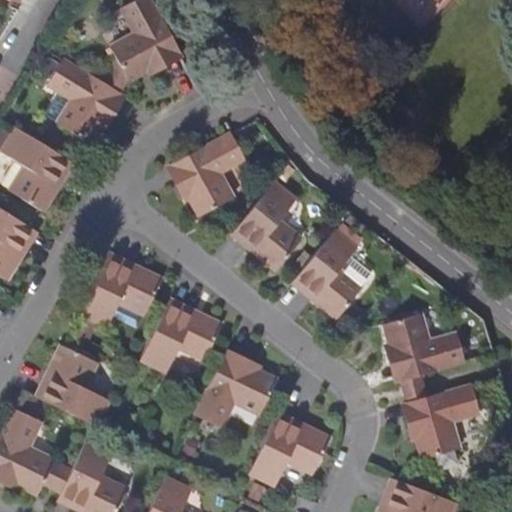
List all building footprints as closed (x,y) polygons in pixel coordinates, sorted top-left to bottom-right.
[(180,54),(150,0),(136,0),(122,8),(136,34),(112,48),(130,81),(148,72),(180,54)] [(121,96),(63,61),(49,86),(72,99),(57,125),(77,136),(91,145),(102,127),(121,96)] [(42,213),(54,192),(51,190),(69,161),(65,158),(16,128),(2,153),(24,167),(9,192),(38,210),(42,213)] [(231,136),(227,138),(173,167),(189,200),(200,218),(217,209),(234,200),(221,174),(245,160),(231,136)] [(274,181),(238,226),(235,231),(262,253),(259,256),(277,271),(284,264),(303,240),(280,221),(297,200),(274,181)] [(32,231),(28,228),(0,211),(0,277),(6,282),(17,262),(14,261),(32,231)] [(336,230),(299,275),(296,279),(324,302),(322,306),(339,320),(346,313),(364,290),(342,271),(359,249),(336,230)] [(109,261),(82,318),(107,329),(119,305),(146,318),(152,304),(163,282),(142,272),(140,276),(109,261)] [(221,327),(202,318),(201,321),(169,305),(165,311),(140,362),(167,376),(180,349),(206,362),(207,359),(221,327)] [(399,381),(463,363),(456,335),(428,342),(420,317),(383,327),(389,346),(399,381)] [(61,347),(51,367),(55,369),(40,401),(93,427),(97,429),(110,402),(85,390),(97,365),(66,349),(61,347)] [(276,381),(258,372),(225,356),(220,365),(196,416),(224,428),(235,406),(261,416),(276,381)] [(472,387),(406,406),(417,441),(423,461),(459,452),(452,423),(479,416),(472,387)] [(15,411),(0,441),(0,477),(19,487),(38,497),(44,484),(55,462),(29,449),(40,424),(15,411)] [(277,419),(274,425),(249,476),(276,489),(289,462),(314,474),(323,455),(329,440),(313,433),(311,435),(277,419)] [(61,492),(59,497),(90,511),(116,511),(126,491),(101,479),(114,453),(87,440),(61,492)] [(150,511),(184,511),(194,491),(167,477),(150,511)] [(386,511),(382,511),(381,511),(461,511),(463,507),(404,485),(398,482),(386,511)]
